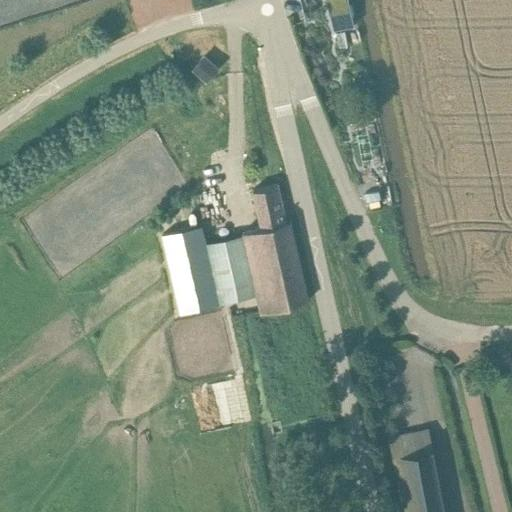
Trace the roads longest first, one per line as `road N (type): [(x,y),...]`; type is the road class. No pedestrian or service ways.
road 1 (tertiary): [(374,511),(286,135),(268,8)]
road 2 (track): [(268,8),(376,259),(410,318),(431,332)]
road 3 (unclassified): [(0,124),(150,34),(268,8)]
